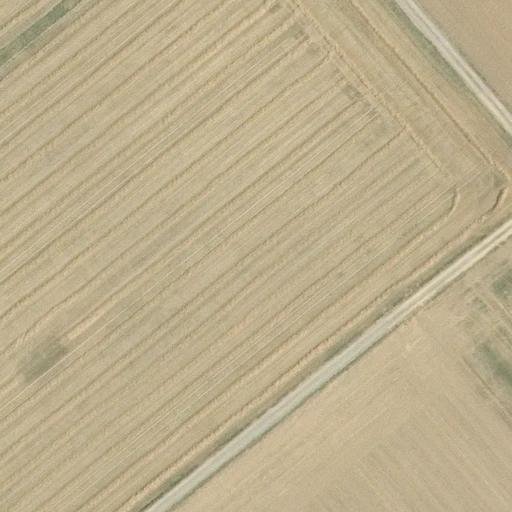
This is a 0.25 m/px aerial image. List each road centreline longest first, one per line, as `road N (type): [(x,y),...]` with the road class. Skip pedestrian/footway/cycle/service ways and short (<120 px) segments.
road 1 (track): [(161,511),(511,227)]
road 2 (track): [(411,0),(511,116)]
